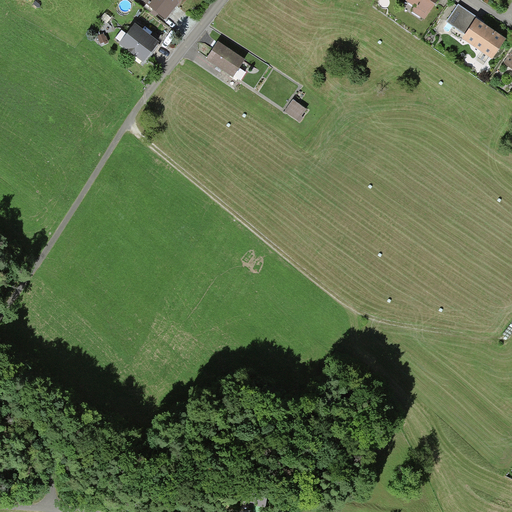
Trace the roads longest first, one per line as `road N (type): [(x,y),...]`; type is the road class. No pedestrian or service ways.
road 1 (track): [(125,125),(367,318),(506,337)]
road 2 (track): [(0,315),(145,94)]
road 3 (track): [(52,507),(51,453),(0,383)]
road 4 (residential): [(220,0),(145,94)]
